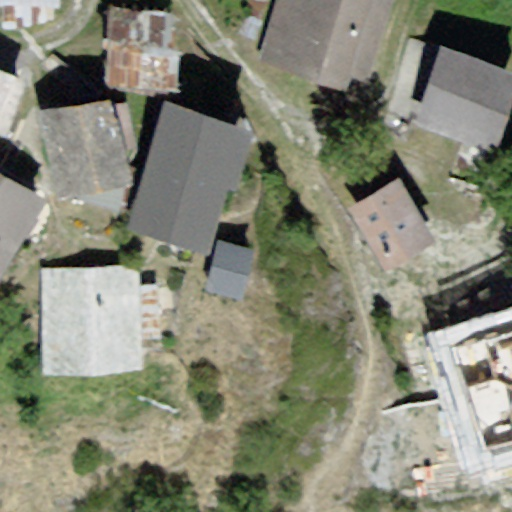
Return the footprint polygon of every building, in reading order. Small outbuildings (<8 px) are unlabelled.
[(378,0),(282,0),(266,60),(355,84),(378,0)] [(511,81),(511,78),(445,55),(422,118),(490,142),(511,81)] [(0,293),(51,212),(0,179),(0,102),(8,83),(0,80),(0,293)] [(108,103),(45,118),(62,187),(125,172),(108,103)] [(242,134),(172,112),(138,220),(208,242),(242,134)] [(398,187),(359,210),(389,261),(428,238),(398,187)] [(134,271),(44,275),(48,369),(138,366),(134,271)] [(244,329),(254,289),(225,281),(215,322),(244,329)] [(511,454),(511,329),(451,350),(488,462),(511,454)]
